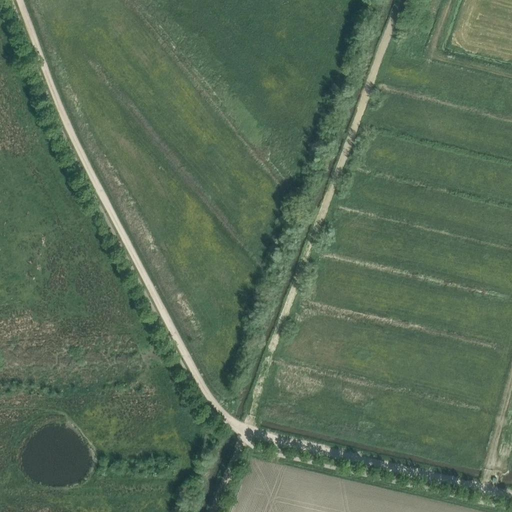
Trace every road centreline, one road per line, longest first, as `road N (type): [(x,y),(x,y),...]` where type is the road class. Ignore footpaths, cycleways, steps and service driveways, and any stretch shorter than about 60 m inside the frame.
road 1 (track): [(250,436),(209,399),(163,315),(80,147),(20,0)]
road 2 (track): [(250,436),(408,0)]
road 3 (track): [(250,436),(511,496)]
road 4 (track): [(511,78),(426,57),(447,0)]
